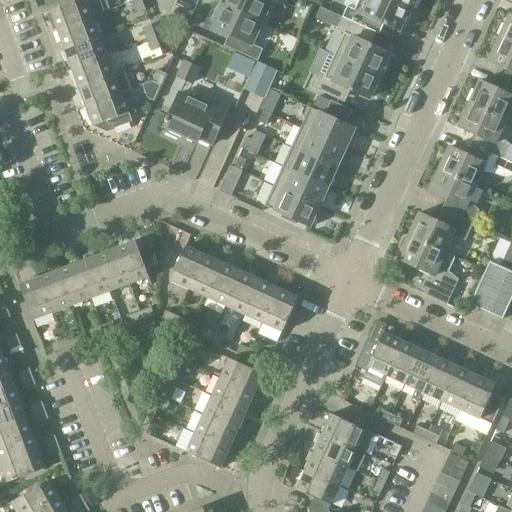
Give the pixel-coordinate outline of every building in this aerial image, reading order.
[(78,0),(49,11),(57,30),(93,17),(86,0),(78,0)] [(146,10),(141,0),(137,0),(133,2),(137,14),(146,10)] [(223,0),(221,5),(261,23),(265,25),(276,3),(284,7),(287,0),(223,0)] [(409,12),(410,10),(388,0),(359,0),(355,10),(348,7),(343,18),(370,30),(375,32),(379,22),(400,32),(404,23),(407,25),(412,13),(409,12)] [(388,0),(410,10),(411,8),(414,9),(417,0),(388,0)] [(217,5),(211,19),(214,20),(211,27),(251,45),(261,23),(221,5),(220,7),(217,5)] [(511,15),(510,14),(499,37),(511,43),(511,15)] [(100,36),(93,17),(57,30),(64,50),(100,36)] [(388,64),(385,63),(389,53),(365,42),(370,30),(343,18),(342,17),(336,30),(344,34),(334,55),(379,76),(380,73),(383,75),(388,64)] [(143,28),(148,40),(156,37),(151,25),(143,28)] [(68,60),(72,69),(107,55),(100,36),(64,50),(65,52),(62,53),(65,62),(68,60)] [(152,52),(160,49),(156,37),(148,40),(152,52)] [(511,43),(499,37),(489,60),(511,70),(511,79),(511,82),(511,43)] [(255,46),(249,57),(257,61),(263,49),(255,46)] [(115,74),(107,55),(72,69),(72,70),(68,71),(75,89),(79,87),(79,88),(115,74)] [(381,80),(378,79),(379,76),(334,55),(324,77),(316,74),(311,87),(339,100),(344,88),(369,99),(373,90),(376,91),(381,80)] [(193,85),(201,68),(184,60),(183,62),(174,57),(169,66),(178,70),(175,76),(193,85)] [(158,70),(153,82),(161,86),(166,74),(158,70)] [(79,88),(86,107),(122,93),(130,90),(124,71),(115,74),(79,88)] [(480,80),(469,104),(506,121),(511,108),(511,82),(506,92),(480,80)] [(153,102),(161,86),(153,82),(143,85),(147,99),(153,102)] [(132,122),(122,93),(86,107),(93,126),(97,125),(98,128),(106,132),(114,129),(132,122)] [(199,139),(212,145),(229,107),(215,100),(211,108),(179,93),(164,127),(167,129),(165,132),(179,138),(180,134),(198,142),(199,139)] [(263,111),(271,115),(276,104),(268,100),(263,111)] [(331,101),(325,114),(346,124),(353,111),(331,101)] [(500,136),(506,121),(469,104),(459,127),(485,139),(480,149),(503,160),(509,144),(500,136)] [(346,150),(355,128),(346,124),(325,114),(309,108),(300,129),(346,150)] [(271,115),(263,111),(259,122),(266,125),(271,115)] [(337,169),(346,150),(300,129),(291,148),(337,169)] [(250,152),(255,141),(247,137),(242,149),(250,152)] [(449,147),(439,170),(476,187),(482,173),(496,175),(498,177),(502,178),(505,178),(511,176),(511,175),(511,163),(503,160),(480,149),(476,159),(449,147)] [(282,167),(328,188),(337,169),(291,148),(282,167)] [(239,157),(234,168),(241,171),(246,160),(239,157)] [(319,207),(328,188),(282,167),(273,187),(319,207)] [(236,182),(241,171),(234,168),(229,178),(236,182)] [(450,215),(472,226),(479,210),(470,201),(476,187),(439,170),(429,193),(455,205),(450,215)] [(294,224),(296,221),(310,227),(319,207),(273,187),(264,206),(282,214),(280,218),(294,224)] [(419,213),(409,236),(446,253),(453,239),(466,241),(472,226),(450,215),(446,225),(419,213)] [(454,257),(446,253),(409,236),(398,259),(416,267),(408,283),(425,290),(423,294),(446,305),(458,280),(447,271),(454,257)] [(136,241),(116,248),(130,284),(149,277),(136,241)] [(170,279),(189,288),(205,254),(186,245),(170,279)] [(116,248),(97,255),(111,291),(130,284),(116,248)] [(224,262),(205,254),(189,288),(208,297),(224,262)] [(97,255),(78,262),(91,298),(111,291),(97,255)] [(511,258),(506,256),(501,267),(511,271),(511,258)] [(72,305),(91,298),(78,262),(59,269),(72,305)] [(208,297),(226,305),(242,271),(224,262),(208,297)] [(490,262),(471,305),(503,320),(511,299),(511,271),(501,267),(490,262)] [(59,269),(40,276),(53,312),(72,305),(59,269)] [(226,305),(245,313),(261,279),(242,271),(226,305)] [(20,283),(34,319),(53,312),(40,276),(20,283)] [(245,313),(263,322),(279,288),(261,279),(245,313)] [(282,331),(298,296),(279,288),(263,322),(282,331)] [(142,319),(154,314),(150,305),(139,310),(142,319)] [(0,319),(10,316),(7,307),(0,309),(0,319)] [(161,317),(173,323),(177,314),(165,309),(161,317)] [(127,314),(130,323),(142,319),(139,310),(127,314)] [(188,319),(177,314),(173,323),(184,328),(188,319)] [(104,333),(115,328),(112,320),(100,324),(104,333)] [(89,328),(92,337),(104,333),(100,324),(89,328)] [(198,334),(209,340),(213,331),(202,326),(198,334)] [(225,336),(213,331),(209,340),(221,345),(225,336)] [(8,345),(19,341),(16,332),(4,336),(8,345)] [(381,387),(386,376),(402,341),(382,332),(376,345),(366,341),(355,367),(365,372),(362,378),(381,387)] [(65,347),(77,342),(74,334),(62,338),(65,347)] [(50,342),(54,351),(65,347),(62,338),(50,342)] [(23,349),(19,341),(8,345),(11,354),(23,349)] [(386,376),(405,385),(421,350),(423,347),(411,341),(409,345),(402,341),(386,376)] [(235,352),(246,357),(250,348),(239,343),(235,352)] [(179,358),(187,362),(192,351),(184,347),(179,358)] [(0,348),(0,367),(8,365),(2,348),(0,348)] [(262,353),(250,348),(246,357),(258,362),(262,353)] [(419,402),(423,393),(439,359),(421,350),(405,385),(415,390),(411,398),(419,402)] [(228,357),(220,376),(255,392),(263,373),(228,357)] [(182,373),(187,362),(179,358),(174,370),(182,373)] [(446,361),(439,359),(423,393),(442,402),(458,367),(456,366),(458,363),(447,358),(446,361)] [(0,367),(0,387),(14,382),(8,365),(0,367)] [(20,380),(32,375),(29,367),(17,371),(20,380)] [(442,402),(460,410),(477,376),(474,374),(475,371),(467,367),(465,370),(458,367),(442,402)] [(35,384),(32,375),(20,380),(24,388),(35,384)] [(220,376),(211,395),(246,410),(255,392),(220,376)] [(491,424),(502,398),(491,393),(495,384),(477,376),(460,410),(479,419),(479,418),(491,424)] [(0,387),(0,406),(21,399),(14,382),(0,387)] [(162,396),(170,400),(171,399),(181,403),(185,393),(167,385),(162,396)] [(238,429),(246,410),(211,395),(203,413),(238,429)] [(165,411),(170,400),(162,396),(157,407),(165,411)] [(0,406),(0,425),(27,416),(21,399),(0,406)] [(511,399),(510,399),(502,417),(509,421),(511,422),(511,399)] [(33,413),(45,409),(41,400),(29,405),(33,413)] [(375,417),(386,422),(390,414),(379,408),(375,417)] [(48,418),(45,409),(33,413),(36,422),(48,418)] [(203,413),(195,432),(229,448),(238,429),(203,413)] [(330,414),(321,432),(366,454),(375,434),(330,414)] [(402,419),(390,414),(386,422),(398,427),(402,419)] [(0,444),(33,432),(27,416),(0,425),(0,444)] [(509,421),(502,417),(496,430),(503,434),(509,421)] [(145,433),(153,437),(159,425),(151,421),(145,433)] [(412,434),(423,439),(427,431),(416,426),(412,434)] [(439,436),(427,431),(423,439),(435,445),(439,436)] [(0,444),(0,464),(40,449),(33,432),(0,444)] [(186,451),(221,467),(229,448),(195,432),(186,451)] [(312,451),(347,467),(358,473),(366,454),(321,432),(320,434),(317,432),(313,441),(316,442),(312,451)] [(45,448),(57,443),(54,435),(42,439),(45,448)] [(490,442),(485,454),(492,458),(497,445),(490,442)] [(45,448),(48,456),(60,452),(57,443),(45,448)] [(395,458),(401,447),(393,443),(387,454),(395,458)] [(453,443),(450,452),(462,457),(465,449),(453,443)] [(0,464),(0,471),(4,482),(46,467),(40,449),(0,464)] [(308,461),(304,470),(338,486),(347,467),(312,451),(312,453),(308,451),(304,460),(308,461)] [(468,463),(448,454),(444,463),(463,473),(468,463)] [(479,468),(486,471),(494,474),(500,461),(492,458),(485,454),(479,468)] [(459,483),(463,473),(444,464),(439,473),(459,483)] [(375,480),(383,484),(388,472),(380,469),(375,480)] [(60,484),(71,478),(67,470),(56,476),(60,484)] [(307,508),(327,509),(338,486),(304,470),(295,488),(312,496),(307,508)] [(459,483),(439,473),(435,483),(454,492),(459,483)] [(476,474),(468,492),(475,495),(482,499),(491,480),(476,474)] [(11,502),(16,511),(30,511),(59,496),(50,480),(11,502)] [(378,495),(383,484),(375,480),(370,491),(378,495)] [(430,493),(450,502),(454,492),(435,483),(430,493)] [(469,508),(475,495),(468,492),(462,505),(469,508)] [(450,502),(430,493),(425,503),(445,511),(450,502)] [(74,508),(85,502),(80,494),(69,500),(74,508)] [(67,511),(68,511),(59,496),(30,511),(67,511)] [(84,511),(89,510),(85,502),(74,508),(75,511),(84,511)] [(216,511),(213,502),(186,511),(216,511)] [(444,511),(445,511),(425,503),(420,511),(444,511)]
